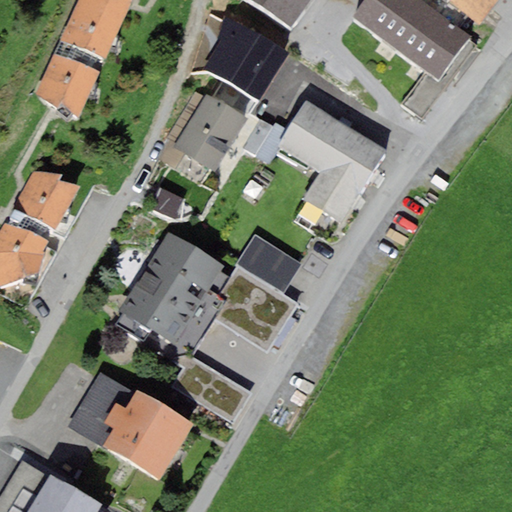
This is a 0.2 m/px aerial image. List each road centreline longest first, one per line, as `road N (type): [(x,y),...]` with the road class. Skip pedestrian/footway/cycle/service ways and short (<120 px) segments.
road 1 (residential): [(511,50),(404,187),(193,511)]
road 2 (residential): [(0,396),(125,187)]
